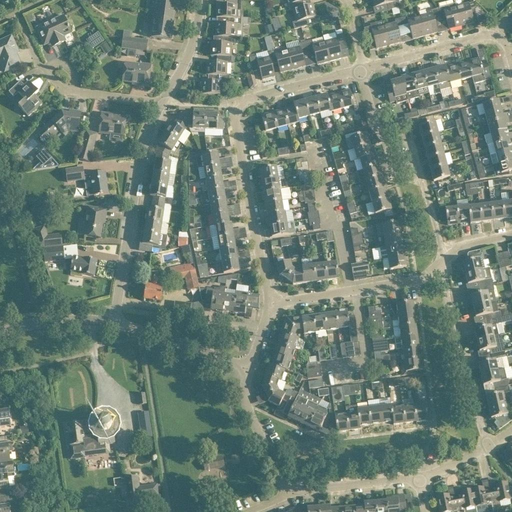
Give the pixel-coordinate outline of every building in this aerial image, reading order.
[(156,0),(155,12),(174,14),(176,0),(156,0)] [(216,18),(226,19),(236,19),(241,19),(243,19),(243,12),(241,12),(241,6),(241,0),(227,0),(227,5),(217,5),(216,18)] [(287,0),(290,11),(293,10),(303,7),(301,1),(306,0),(287,0)] [(372,0),(374,8),(384,5),(386,11),(400,8),(404,7),(403,2),(399,3),(398,1),(394,2),(393,0),(372,0)] [(439,9),(437,9),(440,22),(446,21),(449,30),(461,27),(456,8),(455,3),(453,1),(438,5),(439,9)] [(472,3),(456,8),(461,27),(474,24),(471,13),(475,12),(478,25),(484,23),(488,19),(472,3)] [(293,10),(296,22),(291,23),(294,30),(308,26),(306,20),(316,17),(313,5),(303,7),(293,10)] [(428,15),(420,17),(425,37),(437,33),(435,23),(440,22),(437,9),(427,12),(428,15)] [(174,14),(155,12),(151,38),(171,40),(174,14)] [(43,26),(36,29),(44,46),(50,43),(55,41),(57,45),(65,42),(63,37),(71,34),(63,16),(54,20),(47,23),(49,26),(44,28),(43,26)] [(425,37),(420,17),(408,21),(407,17),(401,19),(404,32),(405,36),(411,34),(412,40),(425,37)] [(282,33),(278,18),(271,21),(275,35),(282,33)] [(215,37),(222,38),(236,38),(243,38),(243,26),(248,26),(248,19),(243,19),(241,19),(236,19),(226,19),(226,24),(216,24),(215,37)] [(404,32),(401,19),(395,21),(396,24),(384,27),(389,46),(401,43),(400,37),(405,36),(404,32)] [(389,46),(384,27),(371,30),(370,27),(364,29),(367,42),(373,40),(376,50),(389,46)] [(89,43),(93,49),(105,41),(99,32),(95,35),(96,38),(89,43)] [(336,39),(324,42),(330,62),(349,57),(342,35),(335,37),(336,39)] [(0,41),(0,62),(5,73),(21,65),(16,54),(19,53),(11,37),(0,41)] [(120,49),(128,50),(136,51),(145,52),(146,52),(147,41),(122,38),(120,49)] [(211,57),(217,57),(231,57),(231,45),(236,45),(236,38),(222,38),(221,44),(211,43),(211,57)] [(311,41),(305,43),(308,55),(314,54),(317,66),(330,62),(324,42),(312,46),(311,41)] [(299,47),(287,50),(293,70),(305,67),(302,57),(308,55),(305,43),(298,44),(299,47)] [(106,44),(100,49),(105,56),(111,52),(106,44)] [(268,53),(269,58),(269,57),(272,65),(277,64),(280,74),(293,70),(287,50),(275,54),(274,51),(268,53)] [(269,57),(269,58),(257,61),(256,56),(249,58),(252,69),(253,72),(259,71),(262,81),(275,77),(272,65),(269,57)] [(206,76),(212,76),(229,77),(229,76),(226,76),(227,63),(231,64),(231,57),(217,57),(217,63),(206,62),(206,76)] [(479,59),(467,62),(472,78),(474,84),(485,81),(484,78),(490,77),(486,63),(480,64),(479,59)] [(467,62),(456,65),(461,81),(472,78),(467,62)] [(136,84),(136,85),(148,87),(151,67),(125,64),(122,82),(136,84)] [(449,83),(450,84),(451,88),(451,89),(462,86),(461,81),(456,65),(446,68),(449,83)] [(450,84),(449,83),(446,68),(445,66),(434,69),(440,91),(451,88),(450,84)] [(434,69),(423,72),(427,88),(433,87),(435,95),(441,93),(440,91),(434,69)] [(423,72),(412,75),(416,91),(427,88),(423,72)] [(401,78),(401,80),(402,80),(407,101),(418,98),(416,91),(412,75),(401,78)] [(201,87),(201,95),(221,96),(222,83),(229,83),(229,77),(212,76),(212,82),(199,81),(198,87),(201,87)] [(248,78),(251,90),(254,89),(256,85),(254,77),(248,78)] [(402,80),(401,80),(390,83),(392,89),(386,90),(390,104),(396,102),(396,104),(407,101),(402,80)] [(35,96),(38,93),(29,82),(24,86),(20,82),(9,92),(13,98),(18,93),(25,101),(18,107),(28,117),(42,104),(35,96)] [(349,90),(338,94),(342,110),(353,107),(354,112),(362,110),(358,95),(351,97),(349,90)] [(338,94),(327,96),(331,111),(331,113),(338,111),(342,126),(346,124),(342,110),(338,94)] [(327,95),(316,98),(320,114),(331,111),(327,96),(327,95)] [(316,98),(305,101),(309,117),(320,114),(316,98)] [(481,105),(484,115),(501,110),(500,106),(504,105),(502,99),(481,105)] [(293,104),(294,107),(298,120),(309,117),(305,101),(293,104)] [(455,102),(444,105),(445,110),(456,107),(455,102)] [(444,105),(433,107),(434,113),(445,110),(444,105)] [(294,107),(283,110),(288,126),(299,123),(298,120),(294,107)] [(410,110),(411,114),(412,119),(423,116),(422,110),(421,110),(421,107),(410,110)] [(433,107),(422,110),(423,116),(434,113),(433,107)] [(283,110),(272,113),(277,129),(288,126),(283,110)] [(484,115),(487,125),(508,119),(506,114),(502,115),(501,110),(484,115)] [(63,114),(61,112),(44,128),(37,134),(41,138),(40,139),(40,140),(41,141),(42,142),(43,142),(45,141),(46,143),(52,138),(60,131),(63,135),(67,131),(78,132),(81,113),(69,112),(69,115),(63,114)] [(197,114),(181,114),(188,126),(192,127),(192,130),(205,130),(205,112),(197,112),(197,114)] [(213,112),(205,112),(205,130),(223,131),(224,118),(217,118),(217,115),(213,115),(213,112)] [(277,129),(272,113),(261,116),(265,132),(277,129)] [(126,119),(114,117),(114,115),(101,114),(99,134),(106,135),(106,133),(123,135),(126,119)] [(171,123),(165,133),(178,142),(188,126),(181,114),(174,125),(171,123)] [(487,125),(489,135),(506,130),(505,125),(509,124),(508,119),(487,125)] [(418,126),(422,138),(438,133),(435,122),(418,126)] [(484,136),(487,146),(511,139),(511,134),(508,135),(506,130),(489,135),(484,136)] [(161,146),(157,152),(169,157),(178,142),(165,133),(158,144),(161,146)] [(422,138),(424,149),(441,144),(438,133),(422,138)] [(350,138),(354,150),(370,145),(366,134),(350,138)] [(511,139),(487,146),(490,156),(511,150),(510,145),(511,144),(511,139)] [(78,159),(89,163),(94,146),(83,142),(78,159)] [(424,149),(427,160),(444,155),(441,144),(424,149)] [(354,150),(357,161),(373,156),(370,145),(354,150)] [(490,156),(492,166),(511,160),(511,150),(490,156)] [(41,162),(32,170),(33,171),(59,168),(60,167),(51,157),(50,158),(44,152),(38,158),(41,162)] [(157,152),(153,173),(169,175),(171,163),(168,162),(169,157),(157,152)] [(332,155),(336,167),(342,165),(341,160),(345,158),(344,152),(332,155)] [(202,156),(204,168),(219,165),(217,153),(202,156)] [(359,160),(362,171),(379,166),(375,155),(373,156),(357,161),(359,160)] [(427,160),(430,171),(447,166),(444,155),(427,160)] [(474,160),(477,170),(483,168),(480,158),(479,159),(474,160)] [(511,160),(492,166),(495,177),(509,176),(511,175),(511,160)] [(298,168),(299,176),(309,174),(307,162),(300,164),(301,168),(298,168)] [(204,168),(206,180),(221,177),(219,165),(204,168)] [(362,171),(366,182),(382,177),(379,166),(362,171)] [(447,166),(430,171),(434,182),(450,177),(447,166)] [(65,171),(67,183),(85,180),(83,168),(65,171)] [(277,179),(275,168),(257,171),(258,178),(261,178),(261,181),(261,182),(277,179)] [(484,179),(486,179),(483,168),(477,170),(479,179),(484,179)] [(108,194),(105,173),(90,175),(93,196),(108,194)] [(153,173),(152,184),(167,187),(169,175),(153,173)] [(303,181),(304,186),(311,185),(309,174),(299,176),(300,182),(303,181)] [(339,178),(342,188),(349,187),(346,176),(339,178)] [(206,180),(208,191),(223,189),(221,177),(206,180)] [(366,182),(369,193),(385,188),(382,177),(366,182)] [(263,189),(263,193),(288,189),(286,178),(284,178),(277,179),(261,182),(261,181),(259,182),(260,190),(263,189)] [(165,199),(167,187),(152,184),(150,197),(153,197),(152,203),(168,206),(171,206),(172,200),(165,199)] [(304,197),(304,198),(314,196),(313,190),(312,190),(311,185),(304,186),(305,190),(302,191),(297,195),(298,198),(304,197)] [(345,199),(352,197),(349,187),(342,188),(345,199)] [(369,193),(372,204),(388,199),(385,188),(369,193)] [(208,191),(210,203),(225,201),(223,189),(208,191)] [(264,200),(265,204),(281,201),(291,200),(289,189),(288,189),(263,193),(261,193),(262,201),(264,200)] [(509,202),(502,203),(504,220),(511,218),(511,193),(508,194),(509,202)] [(193,194),(189,194),(189,207),(197,205),(196,201),(193,201),(193,194)] [(307,204),(308,209),(315,208),(314,203),(315,203),(314,196),(304,198),(305,204),(307,204)] [(388,199),(372,204),(375,215),(391,210),(388,199)] [(210,203),(212,215),(227,213),(225,201),(210,203)] [(267,216),(268,216),(268,215),(283,213),(283,212),(281,201),(265,204),(263,204),(264,212),(266,212),(267,216)] [(148,209),(146,221),(162,223),(164,209),(168,209),(168,206),(152,203),(151,209),(148,209)] [(502,203),(491,204),(493,221),(504,220),(502,203)] [(491,204),(479,206),(482,223),(493,221),(491,204)] [(468,206),(457,208),(459,224),(470,223),(468,208),(468,206)] [(479,206),(468,208),(470,223),(470,224),(482,223),(479,206)] [(87,221),(84,236),(101,239),(103,225),(102,224),(104,211),(104,210),(88,208),(86,221),(87,221)] [(309,219),(309,220),(319,218),(318,212),(316,212),(315,208),(308,209),(309,214),(310,219),(309,219)] [(459,224),(457,208),(445,209),(447,226),(459,224)] [(270,227),(287,224),(285,212),(283,212),(283,213),(268,215),(268,216),(269,219),(266,219),(268,227),(270,227)] [(209,227),(209,228),(229,224),(227,213),(212,215),(213,226),(209,227)] [(319,218),(309,220),(310,227),(312,227),(313,231),(320,230),(319,225),(320,225),(319,218)] [(146,221),(144,233),(160,235),(162,223),(146,221)] [(380,237),(400,234),(399,222),(376,226),(378,237),(380,237)] [(270,227),(271,230),(268,231),(270,238),(295,234),(293,223),(287,224),(270,227)] [(211,239),(218,238),(233,236),(231,224),(229,224),(209,228),(211,239)] [(33,230),(40,249),(62,247),(61,235),(48,236),(44,226),(33,230)] [(196,242),(195,235),(198,234),(197,229),(189,231),(192,243),(196,242)] [(350,230),(352,242),(363,240),(361,233),(358,234),(357,229),(350,230)] [(160,235),(144,233),(141,232),(140,240),(143,240),(143,244),(140,244),(139,251),(151,253),(152,246),(158,247),(160,235)] [(321,234),(322,241),(327,240),(327,243),(334,243),(333,232),(321,234)] [(379,249),(402,245),(400,234),(380,237),(381,243),(378,244),(378,249),(379,249)] [(351,235),(341,236),(343,249),(352,248),(351,235)] [(218,238),(219,250),(235,248),(233,236),(218,238)] [(186,239),(178,239),(178,247),(186,247),(186,239)] [(363,240),(352,242),(354,253),(361,252),(360,246),(364,246),(363,240)] [(381,260),(388,259),(404,256),(402,245),(379,249),(381,260)] [(45,263),(64,261),(63,247),(43,250),(45,263)] [(219,250),(221,262),(237,260),(235,248),(219,250)] [(465,272),(465,274),(485,269),(480,251),(469,253),(468,253),(468,254),(467,255),(467,256),(467,257),(468,262),(462,263),(463,265),(462,266),(462,269),(463,273),(465,272)] [(496,255),(500,269),(511,267),(508,252),(496,255)] [(404,256),(388,259),(390,271),(406,268),(404,256)] [(71,272),(71,276),(82,278),(82,275),(94,277),(97,261),(85,258),(84,260),(73,258),(70,271),(71,272)] [(237,260),(221,262),(223,274),(239,272),(237,260)] [(281,276),(287,280),(294,269),(292,268),(290,261),(276,265),(279,276),(281,276)] [(336,263),(325,264),(327,281),(338,280),(336,263)] [(363,263),(356,264),(351,265),(352,272),(352,274),(369,272),(367,263),(363,263)] [(170,270),(172,281),(190,277),(192,286),(198,285),(194,264),(170,270)] [(325,264),(314,266),(316,282),(327,281),(325,264)] [(302,267),(302,270),(303,270),(304,284),(316,282),(314,266),(302,267)] [(477,283),(479,288),(493,285),(489,268),(485,269),(465,274),(468,285),(477,283)] [(294,269),(287,280),(292,284),(293,285),(304,284),(303,270),(302,270),(295,271),(294,269)] [(163,287),(157,286),(158,278),(150,277),(149,285),(146,285),(144,299),(161,302),(163,287)] [(470,296),(473,307),(496,302),(493,291),(494,291),(493,285),(479,288),(480,294),(470,296)] [(222,312),(224,295),(225,287),(222,287),(220,289),(214,289),(213,290),(206,289),(205,303),(211,303),(210,310),(222,312)] [(252,309),(254,296),(247,295),(248,293),(240,292),(240,297),(235,297),(233,313),(245,315),(246,308),(252,309)] [(222,312),(233,313),(235,297),(224,295),(222,312)] [(392,316),(393,317),(414,314),(412,302),(389,305),(390,307),(394,316),(392,316)] [(485,316),(486,321),(500,318),(499,312),(498,313),(496,302),(473,307),(475,318),(485,316)] [(191,306),(190,316),(202,318),(203,311),(202,303),(191,306)] [(368,308),(369,320),(381,318),(380,311),(375,312),(375,307),(368,308)] [(350,331),(352,344),(354,357),(361,356),(359,343),(358,343),(354,316),(348,317),(347,311),(335,313),(336,313),(338,329),(349,327),(349,331),(350,331)] [(324,313),(324,315),(325,315),(327,332),(327,336),(332,336),(332,331),(338,330),(338,329),(336,313),(335,313),(332,314),(331,312),(324,313)] [(312,314),(313,317),(316,333),(327,332),(325,315),(324,315),(321,316),(320,313),(312,314)] [(398,321),(399,327),(415,325),(414,314),(393,317),(393,322),(398,321)] [(309,315),(302,316),(303,330),(304,335),(316,333),(313,317),(309,317),(309,315)] [(286,318),(280,334),(294,338),(296,331),(303,330),(302,316),(286,318)] [(369,320),(371,331),(378,330),(378,329),(383,329),(381,318),(369,320)] [(474,330),(477,341),(500,335),(498,335),(496,326),(502,324),(500,318),(486,321),(488,327),(474,330)] [(394,339),(401,339),(417,336),(415,325),(399,327),(392,328),(394,339)] [(371,331),(372,342),(387,340),(383,341),(383,334),(378,335),(378,330),(371,331)] [(280,342),(279,345),(295,350),(299,340),(294,338),(280,334),(278,341),(280,342)] [(489,350),(490,355),(504,352),(500,335),(477,341),(479,352),(489,350)] [(401,339),(402,350),(403,350),(418,348),(418,347),(417,336),(401,339)] [(372,342),(374,353),(388,352),(387,340),(372,342)] [(276,347),(273,355),(291,361),(295,350),(279,345),(278,348),(276,347)] [(329,347),(331,361),(337,360),(335,346),(329,347)] [(399,361),(399,362),(421,359),(419,347),(418,347),(418,348),(403,350),(402,350),(397,351),(398,356),(404,355),(404,361),(399,361)] [(317,348),(318,354),(319,362),(326,361),(324,348),(317,348)] [(374,353),(375,365),(386,364),(386,363),(390,363),(389,355),(385,356),(384,352),(388,352),(374,353)] [(481,375),(504,370),(508,369),(504,352),(490,355),(492,361),(478,364),(481,375)] [(273,355),(270,365),(272,366),(281,369),(280,370),(284,371),(284,370),(285,371),(288,372),(294,374),(294,373),(293,361),(291,361),(273,355)] [(421,359),(399,362),(401,376),(416,374),(415,371),(423,370),(421,359)] [(317,366),(317,363),(309,364),(309,361),(307,362),(307,363),(306,365),(307,367),(306,367),(307,373),(321,371),(320,365),(317,366)] [(269,365),(265,376),(279,381),(278,381),(281,382),(285,371),(284,370),(284,371),(280,370),(281,369),(272,366),(270,365),(269,365)] [(388,378),(387,375),(384,375),(383,370),(376,371),(377,380),(388,378)] [(493,384),(494,389),(508,386),(507,380),(504,370),(481,375),(483,386),(493,384)] [(321,371),(307,373),(308,380),(322,378),(321,371)] [(294,382),(299,384),(303,377),(298,375),(294,382)] [(263,388),(266,394),(277,389),(277,387),(278,381),(279,381),(265,376),(262,387),(263,388)] [(308,382),(309,389),(323,388),(322,381),(308,382)] [(486,397),(488,408),(505,404),(503,394),(510,392),(508,386),(494,389),(495,395),(486,397)] [(331,389),(333,403),(344,402),(342,387),(331,389)] [(288,404),(293,406),(296,400),(291,398),(284,395),(283,394),(279,392),(277,389),(266,394),(269,401),(268,402),(279,407),(282,401),(288,404)] [(138,395),(140,405),(146,404),(144,394),(138,395)] [(287,417),(298,422),(305,407),(308,401),(297,396),(296,400),(293,406),(287,417)] [(298,422),(308,427),(318,406),(308,401),(305,407),(298,422)] [(505,404),(488,408),(491,419),(496,418),(497,421),(494,424),(498,431),(511,421),(511,418),(509,414),(508,414),(505,404)] [(426,405),(414,407),(416,422),(416,423),(428,422),(426,405)] [(318,406),(308,427),(319,432),(326,417),(325,417),(327,413),(326,409),(318,406)] [(391,406),(380,407),(382,424),(393,422),(391,409),(391,406)] [(414,406),(403,407),(405,424),(416,422),(414,407),(414,406)] [(380,407),(368,409),(371,425),(382,424),(380,407)] [(403,407),(391,409),(393,422),(393,425),(405,424),(403,407)] [(357,410),(357,413),(359,427),(360,427),(371,425),(368,409),(357,410)] [(0,427),(10,426),(8,410),(0,411),(0,427)] [(140,414),(139,414),(142,432),(141,432),(142,438),(143,438),(151,437),(148,413),(140,414)] [(357,413),(346,415),(348,431),(360,430),(360,427),(359,427),(357,413)] [(348,431),(346,415),(335,416),(337,433),(348,431)] [(67,424),(70,445),(69,446),(71,460),(85,458),(84,457),(110,453),(109,445),(115,444),(113,433),(109,433),(111,432),(111,431),(112,430),(113,429),(113,427),(113,426),(113,425),(113,424),(113,423),(113,422),(112,420),(111,419),(110,419),(110,418),(108,417),(107,417),(106,417),(104,417),(103,417),(102,417),(101,417),(99,418),(99,419),(97,420),(97,421),(96,422),(96,423),(96,424),(95,425),(95,426),(96,427),(96,428),(96,429),(97,431),(98,431),(99,432),(99,433),(101,434),(102,434),(97,435),(84,437),(82,422),(67,424)] [(0,463),(10,462),(9,453),(12,453),(10,443),(5,444),(4,437),(1,438),(1,444),(0,444),(0,463)] [(203,461),(205,471),(217,469),(215,458),(203,461)] [(0,463),(0,497),(5,497),(4,490),(9,489),(7,475),(15,474),(13,462),(10,462),(0,463)] [(125,478),(128,502),(141,501),(140,498),(158,496),(157,485),(139,488),(138,477),(125,478)] [(496,492),(491,493),(494,511),(500,511),(501,511),(499,503),(510,500),(511,499),(511,488),(508,489),(507,483),(495,485),(496,492)] [(216,486),(209,490),(213,499),(220,495),(216,486)] [(483,487),(472,490),(475,508),(486,505),(486,511),(494,511),(491,493),(485,494),(483,487)] [(456,500),(458,511),(465,511),(465,510),(475,508),(472,490),(460,492),(462,499),(456,500)] [(458,511),(456,500),(450,502),(449,495),(437,497),(439,511),(458,511)] [(386,500),(386,501),(387,501),(387,511),(405,511),(404,496),(386,497),(387,500),(386,500)] [(387,511),(387,501),(386,501),(375,502),(376,511),(387,511)] [(364,503),(364,506),(364,511),(376,511),(375,502),(364,503)]
